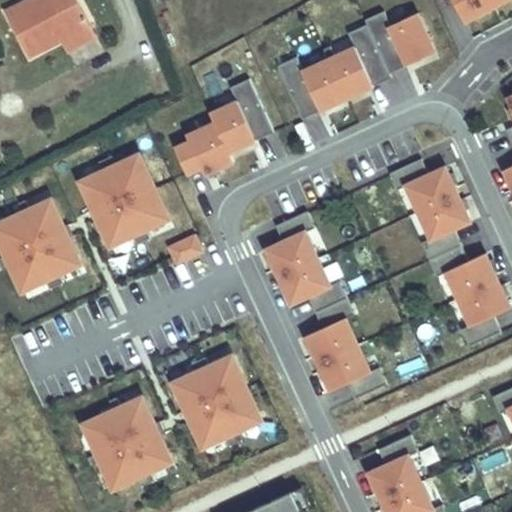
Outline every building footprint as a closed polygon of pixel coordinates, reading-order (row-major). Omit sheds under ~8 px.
[(62,43),(92,27),(77,0),(42,0),(33,5),(31,0),(6,13),(31,60),(62,43)] [(495,7),(491,0),(453,0),(466,23),(495,7)] [(390,73),(424,58),(421,53),(434,47),(418,13),(392,25),(386,11),(367,20),(369,24),(350,33),(356,47),(336,56),(332,46),(325,49),(330,59),(304,71),(298,57),(279,66),(303,119),(336,104),(334,99),(357,88),(359,93),(392,78),(390,73)] [(92,27),(62,43),(69,55),(99,39),(92,27)] [(424,58),(437,52),(434,47),(421,53),(424,58)] [(191,142),(177,148),(188,174),(203,167),(206,175),(235,161),(231,152),(229,147),(240,142),(242,147),(275,132),(251,79),(232,87),(238,102),(212,114),(216,123),(188,136),(191,142)] [(336,104),(359,93),(357,88),(334,99),(336,104)] [(17,93),(2,99),(8,117),(24,111),(17,93)] [(242,147),(240,142),(229,147),(231,152),(242,147)] [(82,181),(111,246),(133,236),(137,245),(152,239),(147,230),(171,219),(141,154),(119,164),(115,155),(99,162),(104,171),(82,181)] [(459,194),(446,167),(430,174),(422,158),(391,173),(398,190),(407,186),(420,212),(459,194)] [(455,229),(472,222),(459,194),(420,212),(432,238),(423,243),(431,259),(462,245),(455,229)] [(24,212),(0,223),(0,238),(7,256),(0,259),(0,261),(3,267),(11,263),(23,291),(46,280),(50,289),(64,283),(60,274),(82,264),(52,199),(31,209),(27,200),(20,203),(24,212)] [(284,241),(267,249),(280,276),(319,258),(307,232),(316,228),(308,211),(277,225),(284,241)] [(193,231),(164,244),(173,266),(203,253),(193,231)] [(499,280),(486,253),(470,261),(462,245),(431,259),(438,276),(447,272),(460,299),(499,280)] [(280,276),(293,304),(309,296),(316,312),(348,297),(340,280),(331,285),(319,258),(280,276)] [(511,308),(499,280),(460,299),(472,325),(463,329),(471,346),(502,332),(495,316),(511,308)] [(324,328),(307,336),(320,363),(359,345),(347,318),(356,314),(348,297),(316,312),(324,328)] [(359,345),(320,363),(332,391),(349,383),(357,398),(388,384),(380,367),(371,371),(359,345)] [(174,382),(204,447),(226,437),(230,446),(237,442),(233,433),(263,420),(233,355),(210,366),(206,357),(192,363),(196,372),(174,382)] [(511,388),(494,397),(502,414),(511,409),(511,411),(511,388)] [(115,410),(85,424),(98,454),(89,458),(93,465),(102,461),(114,489),(144,475),(148,484),(156,480),(152,472),(173,462),(144,397),(122,407),(118,398),(110,401),(115,410)] [(387,465),(370,473),(383,500),(422,482),(410,456),(419,451),(411,435),(380,449),(387,465)] [(422,482),(383,500),(388,511),(447,511),(444,504),(434,509),(422,482)] [(304,511),(312,509),(302,488),(293,492),(302,511),(304,511)] [(302,511),(293,492),(248,511),(302,511)]
